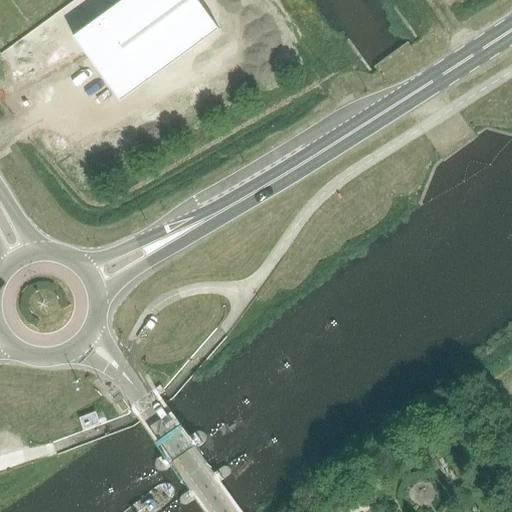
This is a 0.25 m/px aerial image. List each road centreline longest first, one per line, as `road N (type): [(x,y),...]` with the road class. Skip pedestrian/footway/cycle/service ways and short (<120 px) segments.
road 1 (primary): [(211,217),(511,29)]
road 2 (primary): [(211,217),(72,261)]
road 3 (primary): [(96,302),(211,217)]
road 4 (secondary): [(222,511),(141,398)]
